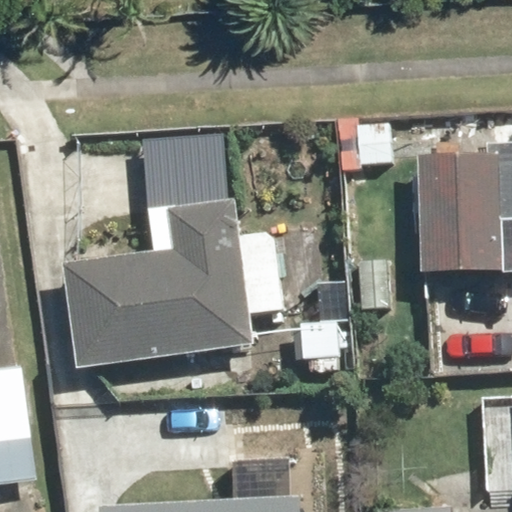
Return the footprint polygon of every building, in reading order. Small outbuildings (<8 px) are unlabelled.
[(398,122),(351,123),(351,166),(398,166),(398,122)] [(511,151),(434,157),(442,274),(511,269),(511,151)] [(255,274),(254,267),(250,244),(242,200),(177,211),(184,252),(68,267),(82,369),(264,345),(255,274)] [(0,482),(42,477),(27,366),(0,369),(0,482)] [(94,507),(94,511),(299,511),(299,498),(94,507)]
